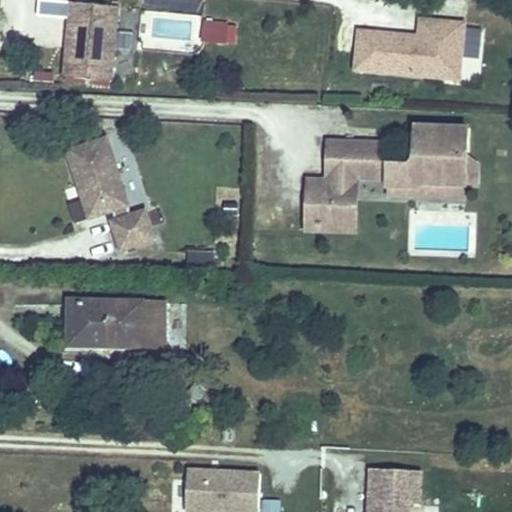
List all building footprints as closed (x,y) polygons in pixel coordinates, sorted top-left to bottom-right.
[(112,83),(119,8),(72,4),(71,20),(77,21),(74,48),(68,48),(65,78),(112,83)] [(202,43),(228,44),(229,20),(203,18),(202,43)] [(466,29),(467,25),(423,21),(421,38),(361,32),(357,71),(461,81),(463,59),(466,29)] [(481,60),(484,30),(466,29),(463,59),(481,60)] [(362,233),(363,180),(391,181),(390,197),(423,197),(424,181),(469,182),(469,129),(417,129),(417,158),(410,165),(391,165),(391,146),(336,145),(335,178),(313,178),(312,233),(362,233)] [(133,218),(107,140),(69,153),(91,219),(113,212),(116,223),(114,224),(123,252),(155,241),(146,213),(133,218)] [(215,267),(215,249),(187,249),(187,267),(215,267)] [(165,349),(166,305),(71,302),(71,333),(91,334),(91,347),(165,349)] [(421,506),(423,473),(372,470),(370,507),(373,511),(413,511),(414,506),(421,506)] [(259,511),(262,475),(189,471),(186,511),(259,511)]
